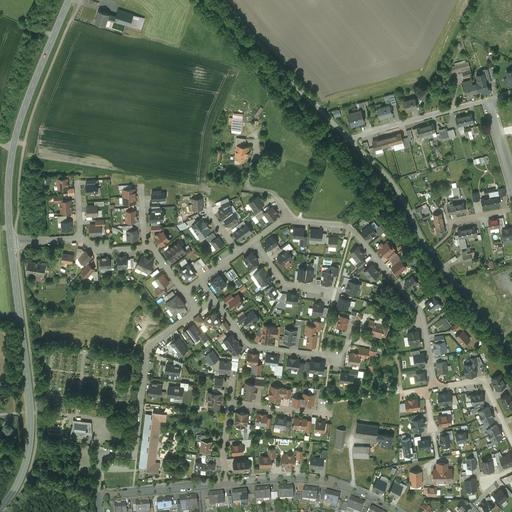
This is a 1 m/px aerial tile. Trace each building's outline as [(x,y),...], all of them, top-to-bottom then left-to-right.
[(118,10),(116,17),(114,21),(130,26),(133,15),(118,10)] [(97,18),(95,23),(105,26),(107,18),(109,14),(99,11),(100,12),(97,18)] [(454,66),(450,67),(450,73),(462,70),(470,67),(468,62),(466,63),(454,66)] [(485,80),(483,73),(476,75),(477,80),(476,80),(477,83),(475,83),(477,90),(481,89),(481,90),(482,94),(491,92),(490,87),(488,88),(486,80),(485,80)] [(472,84),(471,80),(463,82),(466,94),(466,93),(472,91),(473,92),(481,90),(481,89),(477,90),(475,83),(472,84)] [(415,98),(403,101),(406,110),(417,107),(415,98)] [(389,105),(382,107),(381,103),(376,104),(377,108),(376,108),(377,109),(380,117),(392,114),(389,105)] [(257,117),(264,109),(261,106),(254,115),(257,117)] [(360,110),(348,113),(352,125),(364,122),(360,110)] [(471,114),(463,116),(466,124),(474,121),(471,114)] [(243,117),(233,115),(233,120),(231,130),(241,131),(242,121),(243,117)] [(463,116),(455,118),(459,130),(464,128),(463,124),(466,124),(463,116)] [(433,123),(425,126),(427,134),(432,132),(435,131),(433,123)] [(425,126),(413,129),(416,139),(423,137),(424,137),(423,135),(427,134),(425,126)] [(446,128),(439,130),(441,139),(448,137),(449,137),(447,131),(446,128)] [(447,131),(449,137),(448,137),(449,139),(456,137),(453,129),(447,131)] [(400,133),(388,137),(390,145),(402,142),(403,142),(402,139),(400,133)] [(244,138),(236,137),(235,146),(236,146),(236,145),(241,146),(241,142),(243,142),(244,138)] [(388,137),(380,139),(382,148),(383,150),(387,149),(386,146),(390,145),(388,137)] [(408,137),(402,139),(403,142),(402,142),(404,149),(407,148),(411,147),(409,141),(408,137)] [(380,139),(372,141),(374,147),(375,150),(382,148),(380,139)] [(241,146),(236,145),(236,146),(235,159),(247,161),(249,147),(241,146)] [(374,147),(369,149),(370,154),(373,157),(377,156),(375,150),(374,147)] [(487,155),(473,159),(475,164),(488,161),(487,155)] [(62,179),(57,179),(57,185),(58,185),(58,189),(68,189),(67,178),(62,179)] [(86,185),(85,185),(86,193),(90,193),(94,193),(97,193),(97,192),(97,184),(96,184),(95,184),(92,184),(86,185)] [(159,203),(165,202),(165,193),(157,193),(157,191),(151,191),(152,202),(152,203),(159,203)] [(257,196),(249,203),(249,202),(249,203),(254,210),(255,211),(259,207),(263,204),(263,205),(264,204),(263,204),(258,196),(257,196)] [(497,196),(489,198),(491,206),(499,204),(497,196)] [(202,198),(192,199),(193,210),(203,209),(202,198)] [(489,198),(481,199),(482,207),(491,206),(489,198)] [(63,200),(60,201),(60,202),(61,207),(60,207),(61,212),(61,213),(71,212),(71,201),(68,201),(67,200),(63,200)] [(463,202),(455,204),(457,212),(465,211),(463,202)] [(455,204),(451,205),(450,203),(447,204),(448,214),(457,212),(455,204)] [(97,205),(87,206),(87,215),(97,215),(97,205)] [(223,208),(218,211),(224,219),(232,213),(228,207),(227,205),(223,208)] [(259,207),(255,211),(254,210),(251,212),(254,216),(255,216),(262,211),(259,207)] [(274,210),(272,207),(264,213),(265,215),(270,221),(278,215),(276,212),(275,209),(274,210)] [(129,210),(126,211),(126,214),(125,214),(126,219),(127,219),(127,222),(136,222),(136,218),(136,215),(134,215),(134,210),(129,210)] [(262,211),(255,216),(258,220),(265,215),(264,213),(262,210),(262,211)] [(152,211),(151,211),(151,222),(157,221),(158,222),(162,221),(162,216),(164,216),(164,211),(161,211),(152,211)] [(232,213),(224,219),(229,226),(231,225),(237,221),(237,220),(232,213)] [(441,213),(433,214),(435,227),(444,225),(441,213)] [(193,219),(186,221),(190,227),(192,226),(197,222),(194,218),(193,219)] [(497,218),(488,220),(490,228),(498,227),(497,218)] [(197,222),(192,226),(196,232),(206,224),(205,222),(204,223),(201,219),(197,222)] [(67,221),(61,222),(61,226),(62,226),(62,230),(72,229),(72,224),(72,221),(67,221)] [(246,223),(234,232),(240,241),(252,232),(250,229),(251,228),(249,225),(248,226),(246,223)] [(96,224),(89,225),(90,235),(101,234),(100,226),(100,224),(96,224)] [(206,224),(196,232),(200,237),(206,233),(210,231),(207,227),(208,226),(206,224)] [(370,225),(362,231),(368,239),(370,236),(371,237),(371,236),(373,234),(373,235),(373,234),(376,232),(374,230),(370,225)] [(444,225),(435,227),(437,235),(445,233),(444,225)] [(384,232),(379,226),(374,230),(376,232),(379,236),(384,232)] [(504,242),(511,240),(511,226),(501,229),(504,242)] [(474,227),(466,228),(468,236),(476,235),(474,227)] [(303,229),(294,228),(293,237),(301,238),(303,238),(303,236),(303,229)] [(466,228),(458,230),(459,234),(454,235),(455,239),(454,241),(455,244),(456,245),(459,244),(460,248),(467,247),(465,237),(468,236),(466,228)] [(133,230),(127,231),(127,240),(137,240),(137,236),(138,236),(137,234),(137,230),(133,230)] [(318,230),(311,230),(310,239),(316,239),(316,242),(320,242),(321,242),(320,242),(321,233),(321,232),(318,231),(318,230)] [(163,232),(160,234),(159,232),(155,235),(157,239),(156,240),(161,246),(169,240),(163,232)] [(208,236),(206,238),(209,243),(211,242),(216,237),(213,232),(208,236)] [(224,244),(218,236),(216,237),(211,242),(216,250),(224,244)] [(273,240),(271,237),(267,240),(267,241),(264,243),(269,250),(277,244),(278,243),(275,239),(273,240)] [(337,238),(329,237),(328,246),(336,246),(337,238)] [(178,242),(165,251),(172,261),(185,252),(185,251),(185,250),(178,242)] [(289,243),(282,248),(285,252),(287,250),(288,252),(293,248),(289,243)] [(387,243),(378,250),(382,254),(383,253),(386,256),(387,256),(394,250),(395,249),(391,245),(390,246),(387,243)] [(277,244),(270,249),(274,254),(281,249),(277,244)] [(364,255),(358,247),(350,253),(357,261),(361,258),(364,255)] [(82,249),(78,248),(76,256),(79,259),(85,252),(82,249)] [(285,252),(282,253),(283,254),(277,257),(283,265),(292,258),(288,252),(287,250),(285,252)] [(397,254),(394,250),(387,256),(390,259),(397,254)] [(92,256),(86,251),(85,252),(79,259),(85,264),(88,261),(92,256)] [(467,251),(462,252),(465,265),(473,264),(471,254),(467,254),(467,251)] [(251,252),(244,258),(250,266),(255,262),(257,261),(258,260),(257,260),(255,257),(256,257),(254,254),(253,255),(252,252),(251,252)] [(73,255),(63,254),(62,261),(72,263),(73,255)] [(397,254),(390,259),(393,263),(391,264),(393,266),(400,260),(399,259),(400,258),(397,254)] [(126,257),(123,257),(123,256),(120,256),(120,257),(116,257),(117,262),(118,262),(118,266),(121,266),(121,267),(127,267),(126,259),(126,257)] [(143,257),(141,256),(138,263),(138,262),(136,267),(142,270),(148,258),(143,256),(143,257)] [(106,257),(103,257),(103,258),(100,258),(100,268),(110,268),(110,264),(109,257),(106,258),(106,257)] [(152,260),(148,258),(142,270),(149,273),(151,268),(150,268),(153,262),(152,261),(152,260)] [(203,266),(198,259),(190,265),(195,272),(203,266)] [(363,259),(356,265),(359,268),(363,265),(366,263),(363,259)] [(400,260),(393,266),(394,268),(393,269),(397,274),(400,271),(400,272),(406,267),(400,260)] [(45,264),(28,261),(26,274),(43,277),(45,264)] [(190,265),(187,262),(182,266),(183,268),(179,271),(186,280),(196,273),(195,272),(190,265)] [(255,262),(250,266),(248,267),(251,272),(257,267),(258,266),(255,262)] [(87,266),(82,271),(87,277),(90,273),(93,270),(94,269),(89,264),(88,264),(87,266)] [(359,268),(356,271),(358,274),(365,268),(363,265),(359,268)] [(374,268),(372,265),(363,272),(371,280),(379,274),(376,271),(377,270),(375,267),(374,268)] [(338,267),(331,266),(330,272),(332,272),(332,274),(337,275),(338,267)] [(251,272),(249,273),(252,276),(254,274),(259,270),(257,267),(251,272)] [(238,275),(232,268),(226,273),(231,280),(238,275)] [(259,270),(254,274),(258,279),(267,273),(266,272),(265,270),(263,268),(259,270)] [(304,269),(299,268),(298,271),(298,273),(298,278),(303,279),(303,280),(305,281),(306,268),(304,268),(304,269)] [(313,269),(306,268),(305,281),(307,281),(307,279),(312,280),(313,271),(313,269)] [(330,272),(323,271),(322,275),(321,275),(321,279),(322,279),(321,283),(331,284),(332,274),(332,272),(330,272)] [(258,279),(257,280),(262,285),(266,282),(271,278),(270,276),(268,273),(267,273),(258,279)] [(168,282),(162,274),(155,279),(160,287),(155,291),(158,295),(160,294),(160,293),(159,292),(164,288),(163,287),(168,282)] [(226,284),(220,275),(217,277),(214,279),(211,281),(217,290),(220,288),(221,289),(224,287),(223,286),(226,284)] [(352,278),(344,276),(342,283),(348,285),(349,281),(351,282),(352,278)] [(412,276),(404,283),(410,289),(412,287),(413,287),(415,285),(417,283),(412,276)] [(239,286),(242,284),(238,277),(234,280),(239,286)] [(348,285),(346,292),(356,294),(358,289),(360,290),(361,285),(351,282),(349,281),(348,285)] [(262,285),(259,287),(261,290),(269,285),(266,282),(262,285)] [(272,286),(265,291),(271,299),(273,298),(278,294),(278,293),(279,292),(276,287),(274,288),(272,286)] [(164,288),(159,292),(160,293),(160,294),(158,295),(159,297),(166,291),(164,288)] [(440,296),(434,290),(429,294),(432,298),(434,296),(436,299),(440,296)] [(172,291),(166,295),(170,300),(176,295),(172,291)] [(278,294),(273,298),(274,300),(276,298),(279,299),(282,293),(279,292),(278,293),(278,294)] [(287,294),(282,293),(279,299),(278,301),(286,302),(287,294)] [(298,294),(287,293),(287,294),(286,302),(292,303),(293,304),(295,304),(296,303),(297,303),(298,294)] [(231,294),(224,299),(227,303),(229,301),(234,298),(231,294)] [(234,298),(229,301),(234,309),(243,302),(241,299),(241,298),(238,294),(234,298)] [(170,300),(166,303),(170,308),(181,300),(179,297),(178,298),(177,295),(176,295),(170,300)] [(432,298),(431,299),(429,301),(425,304),(432,312),(435,310),(432,306),(435,304),(437,308),(441,305),(436,299),(434,296),(432,298)] [(339,300),(337,306),(347,309),(348,306),(350,306),(351,300),(349,300),(340,298),(340,300),(339,300)] [(181,300),(170,308),(174,314),(178,311),(184,306),(182,303),(183,302),(181,300)] [(320,304),(317,303),(317,304),(313,303),(312,313),(316,314),(321,315),(322,307),(323,305),(320,304)] [(184,306),(178,311),(181,315),(187,311),(184,306)] [(258,319),(253,311),(246,315),(244,317),(246,319),(250,325),(252,323),(254,324),(257,322),(256,321),(258,319)] [(447,313),(442,318),(445,321),(444,322),(447,326),(454,320),(450,315),(448,312),(447,313)] [(213,313),(204,320),(208,326),(211,329),(211,330),(211,329),(220,323),(221,322),(220,322),(214,313),(213,313)] [(244,313),(237,317),(238,318),(241,322),(241,323),(246,319),(244,317),(246,315),(244,313)] [(361,322),(360,322),(362,315),(357,313),(354,326),(360,328),(361,322)] [(203,321),(199,315),(193,319),(198,325),(201,324),(203,322),(203,321)] [(348,319),(340,316),(337,326),(346,328),(347,322),(348,319)] [(412,319),(406,326),(409,329),(415,323),(412,319)] [(389,326),(369,320),(368,326),(372,328),(370,335),(385,339),(389,326)] [(460,320),(454,326),(457,330),(459,329),(461,327),(464,325),(460,320)] [(230,327),(225,321),(221,324),(225,330),(230,327)] [(199,332),(193,325),(183,332),(191,343),(199,337),(200,336),(198,333),(199,332)] [(274,327),(265,325),(265,326),(265,328),(263,328),(263,329),(262,339),(262,340),(272,341),(273,341),(272,341),(273,335),(276,336),(276,335),(277,333),(277,328),(274,328),(274,327)] [(314,326),(306,325),(305,334),(310,334),(309,338),(314,339),(314,338),(315,335),(316,329),(316,326),(314,326)] [(296,331),(286,329),(285,329),(285,330),(284,342),(284,343),(294,344),(295,344),(295,343),(296,331),(296,330),(296,331)] [(468,337),(463,331),(462,330),(462,331),(461,332),(456,336),(455,336),(455,337),(462,345),(467,341),(466,339),(468,337)] [(207,338),(202,331),(200,333),(199,332),(198,333),(200,336),(199,337),(202,342),(207,338)] [(417,331),(414,332),(414,331),(411,332),(408,333),(407,333),(409,343),(410,343),(412,343),(412,344),(417,343),(417,342),(419,342),(420,342),(420,341),(418,332),(418,331),(417,331)] [(225,334),(218,340),(221,343),(225,340),(224,340),(228,338),(225,334)] [(228,338),(224,340),(225,340),(226,343),(229,348),(236,342),(235,340),(235,339),(234,337),(233,337),(232,335),(228,338)] [(187,350),(178,337),(170,343),(173,347),(172,348),(176,352),(179,355),(187,350)] [(309,338),(307,338),(306,345),(315,346),(316,338),(314,338),(314,339),(309,338)] [(444,340),(435,342),(435,343),(434,343),(434,346),(434,349),(435,348),(435,353),(445,351),(444,348),(446,348),(445,345),(444,340)] [(236,342),(229,348),(232,352),(232,351),(234,354),(235,354),(238,351),(242,349),(240,346),(239,344),(238,344),(236,342)] [(170,349),(166,344),(161,348),(165,353),(170,349)] [(364,348),(359,348),(359,354),(360,354),(360,356),(367,357),(368,349),(364,349),(364,348)] [(205,357),(212,367),(218,363),(220,363),(220,361),(213,351),(205,357)] [(252,354),(247,353),(247,358),(248,358),(247,363),(252,364),(252,365),(254,365),(257,365),(257,364),(258,355),(255,355),(255,354),(252,353),(252,354)] [(354,354),(350,353),(349,355),(348,355),(348,358),(349,358),(348,364),(353,364),(359,364),(360,356),(360,354),(359,354),(354,353),(354,354)] [(420,354),(413,355),(413,356),(415,365),(418,364),(418,365),(422,364),(422,363),(425,363),(423,354),(420,354)] [(278,356),(266,355),(265,364),(277,365),(278,356)] [(479,356),(470,358),(471,358),(471,363),(474,363),(475,365),(483,364),(479,356)] [(295,359),(291,358),(291,359),(287,358),(286,368),(297,370),(298,370),(299,363),(299,360),(295,359)] [(324,362),(311,360),(310,363),(309,372),(313,372),(314,373),(317,374),(317,373),(322,373),(323,369),(324,362)] [(231,362),(220,361),(220,363),(218,363),(212,367),(215,371),(219,371),(230,373),(230,370),(231,362)] [(446,361),(436,363),(438,373),(447,371),(446,361)] [(471,363),(464,364),(464,365),(464,368),(464,369),(464,373),(465,373),(466,376),(476,375),(476,374),(475,365),(474,363),(471,363)] [(173,365),(166,364),(165,373),(169,373),(169,378),(175,379),(176,374),(179,374),(180,366),(173,365)] [(261,364),(257,364),(257,365),(254,365),(253,372),(260,373),(261,364)] [(414,374),(414,376),(415,383),(426,382),(424,373),(421,373),(421,372),(417,373),(417,374),(416,374),(414,374)] [(349,374),(341,373),(339,382),(343,383),(343,384),(348,384),(348,383),(352,384),(353,376),(353,374),(349,374)] [(500,375),(491,379),(493,383),(494,383),(497,390),(505,386),(500,375)] [(264,380),(255,379),(255,384),(256,384),(256,387),(263,388),(264,380)] [(162,385),(157,384),(157,383),(153,383),(150,383),(149,389),(149,394),(160,396),(161,391),(162,385)] [(255,384),(245,383),(245,387),(246,388),(245,396),(244,396),(246,396),(246,397),(247,398),(248,398),(249,398),(249,397),(255,397),(255,394),(256,394),(256,393),(256,389),(257,389),(256,388),(256,387),(256,384),(255,384)] [(180,388),(179,387),(175,387),(168,386),(167,396),(176,397),(175,401),(179,402),(181,402),(183,390),(183,388),(180,388)] [(282,387),(271,386),(271,390),(269,390),(269,395),(270,396),(270,399),(280,400),(280,396),(283,396),(284,388),(282,388),(282,387)] [(217,393),(212,392),(212,393),(208,392),(207,400),(209,400),(208,405),(212,405),(212,408),(216,409),(217,408),(219,408),(220,401),(221,401),(222,394),(218,393),(217,393)] [(312,394),(304,393),(304,394),(303,395),(303,399),(303,403),(302,403),(312,404),(313,397),(313,394),(312,394)] [(450,396),(450,393),(446,394),(446,393),(442,394),(438,395),(439,404),(443,404),(444,404),(447,403),(451,402),(450,396)] [(482,393),(466,396),(467,400),(471,399),(472,404),(483,402),(482,393)] [(511,400),(509,394),(501,398),(503,404),(505,409),(511,405),(511,400)] [(450,396),(451,402),(451,404),(458,403),(455,395),(450,396)] [(409,400),(405,401),(406,402),(407,411),(418,409),(417,399),(413,400),(413,399),(409,399),(409,400)] [(489,410),(488,407),(481,410),(478,411),(480,414),(479,414),(481,418),(491,413),(489,409),(489,410)] [(155,462),(160,421),(166,422),(166,413),(153,412),(152,418),(151,418),(151,415),(145,414),(144,430),(139,466),(138,465),(144,468),(145,465),(146,466),(145,477),(146,469),(148,469),(147,471),(149,471),(152,471),(154,471),(156,470),(158,471),(159,463),(155,462)] [(244,413),(240,412),(240,413),(236,412),(234,424),(244,425),(247,426),(247,424),(248,414),(244,413)] [(493,416),(491,413),(481,418),(482,421),(483,421),(484,424),(494,419),(492,417),(493,416)] [(263,414),(260,414),(257,414),(256,419),(257,419),(256,423),(260,424),(260,425),(265,425),(266,418),(266,415),(263,415),(263,414)] [(450,419),(449,414),(442,415),(438,416),(440,426),(451,424),(450,419)] [(282,417),(276,417),(275,426),(285,427),(286,420),(286,417),(282,416),(282,417)] [(303,419),(295,418),(293,427),(298,427),(298,428),(298,429),(300,429),(301,428),(301,427),(305,428),(306,421),(304,420),(303,419)] [(419,419),(412,420),(412,423),(411,423),(412,427),(413,427),(414,431),(424,429),(423,426),(424,425),(423,421),(422,421),(422,418),(419,419)] [(88,422),(74,420),(74,425),(73,425),(69,436),(85,438),(87,434),(84,434),(85,432),(88,422)] [(321,421),(316,421),(315,429),(317,429),(317,432),(323,433),(324,431),(326,431),(327,423),(325,423),(325,422),(321,422),(321,421)] [(497,428),(496,425),(489,428),(487,429),(488,432),(489,436),(500,431),(498,427),(497,428)] [(345,430),(337,429),(334,447),(342,448),(345,430)] [(501,434),(500,431),(489,436),(491,439),(493,442),(495,441),(502,438),(501,435),(501,434)] [(467,441),(465,432),(456,434),(457,443),(464,442),(464,441),(467,441)] [(383,434),(357,463),(356,467),(356,468),(382,439),(383,434)] [(392,435),(383,434),(382,439),(381,445),(391,446),(392,435)] [(448,435),(448,434),(445,435),(440,436),(441,439),(440,439),(441,443),(442,447),(450,445),(448,435)] [(411,446),(410,438),(401,439),(404,456),(412,455),(413,455),(412,453),(412,451),(413,451),(412,446),(411,446)] [(251,439),(242,440),(242,444),(243,447),(248,446),(248,445),(251,445),(251,439)] [(430,448),(429,439),(421,440),(417,441),(418,445),(419,450),(430,448)] [(205,440),(201,440),(200,452),(210,453),(211,449),(212,445),(211,445),(212,441),(205,440)] [(242,444),(232,445),(233,455),(240,454),(240,453),(243,453),(243,447),(242,444)] [(366,447),(354,446),(353,457),(369,458),(369,451),(368,451),(368,453),(364,453),(364,447),(366,447)] [(13,456),(5,450),(2,454),(10,460),(13,456)] [(303,451),(294,450),(293,454),(293,455),(295,455),(295,459),(302,460),(303,451)] [(358,455),(336,452),(335,465),(356,468),(356,467),(357,463),(358,455)] [(501,461),(504,467),(511,463),(511,459),(511,458),(511,457),(510,453),(505,455),(506,455),(502,457),(500,458),(501,461)] [(293,454),(287,454),(287,456),(283,456),(283,459),(281,459),(281,465),(289,465),(289,467),(294,467),(294,461),(295,461),(295,459),(295,455),(293,455),(293,454)] [(268,456),(260,456),(260,467),(271,467),(271,458),(271,457),(268,457),(268,456)] [(320,459),(312,458),(312,457),(311,465),(315,466),(315,467),(322,468),(323,459),(320,458),(320,459)] [(483,471),(494,469),(493,466),(492,459),(491,457),(488,458),(488,460),(482,461),(483,471)] [(471,468),(476,467),(475,458),(466,459),(468,468),(471,468)] [(249,460),(242,461),(242,460),(239,461),(233,462),(234,471),(250,470),(249,460)] [(214,462),(206,461),(206,462),(206,464),(201,463),(202,462),(195,461),(194,472),(200,473),(201,470),(206,470),(205,473),(213,474),(214,470),(213,470),(213,468),(215,468),(215,466),(214,466),(215,463),(214,462)] [(447,463),(436,463),(436,469),(433,469),(433,475),(433,482),(441,481),(441,485),(445,485),(445,481),(452,481),(452,475),(452,469),(447,469),(447,463)] [(421,471),(410,471),(410,485),(421,485),(421,471)] [(383,490),(387,483),(386,483),(377,478),(373,488),(376,490),(379,492),(379,491),(382,493),(383,490)] [(467,495),(477,494),(476,490),(477,490),(475,478),(470,479),(464,480),(466,491),(467,491),(467,495)] [(400,492),(402,486),(399,485),(394,482),(389,493),(397,497),(400,492)] [(437,488),(427,487),(427,490),(427,496),(436,496),(437,488)] [(506,487),(502,490),(508,497),(511,493),(506,487)] [(269,489),(262,490),(263,500),(270,499),(269,489)] [(310,490),(303,489),(302,500),(309,500),(310,490)] [(501,504),(508,497),(502,490),(501,489),(493,495),(501,504)] [(262,490),(255,490),(256,501),(263,500),(262,490)] [(317,491),(310,490),(309,500),(316,501),(317,495),(317,491)] [(246,491),(239,492),(240,502),(247,502),(246,491)] [(239,492),(232,493),(233,503),(240,502),(239,492)] [(334,495),(327,493),(327,492),(326,492),(323,504),(330,506),(331,505),(336,506),(338,502),(339,496),(334,494),(334,495)] [(223,493),(216,494),(217,505),(223,504),(224,504),(223,498),(223,493)] [(216,494),(209,495),(209,500),(210,505),(213,505),(217,505),(216,494)] [(487,501),(490,504),(493,501),(488,496),(485,499),(487,501)] [(186,499),(180,499),(181,505),(177,505),(177,511),(180,511),(189,511),(188,497),(186,497),(186,499)] [(196,498),(190,498),(190,497),(188,497),(189,511),(199,510),(198,511),(201,511),(201,503),(197,503),(196,498)] [(170,499),(157,500),(158,500),(159,510),(158,510),(171,509),(171,506),(170,499)] [(357,501),(351,499),(347,509),(354,511),(357,501)] [(360,511),(364,504),(357,501),(354,511),(355,511),(360,511)] [(481,511),(489,511),(494,508),(490,504),(487,501),(484,503),(481,505),(481,506),(478,509),(481,511)] [(144,503),(136,504),(136,511),(147,511),(150,511),(149,509),(149,502),(144,503)] [(344,503),(338,502),(336,506),(335,510),(341,511),(344,503)] [(469,511),(471,511),(469,508),(464,503),(457,508),(460,511),(459,511),(469,511)]
